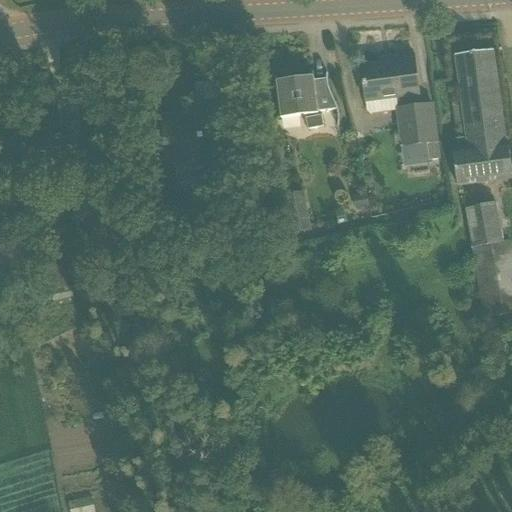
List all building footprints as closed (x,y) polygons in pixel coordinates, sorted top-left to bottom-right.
[(493,51),(455,56),(467,139),(457,141),(459,152),(453,153),(457,186),(511,178),(511,166),(509,145),(506,146),(496,71),(493,51)] [(361,68),(364,88),(366,103),(394,99),(396,111),(401,149),(405,149),(406,164),(429,162),(427,146),(437,144),(432,106),(421,108),(414,56),(394,59),(394,64),(361,68)] [(317,113),(338,110),(337,106),(336,104),(334,100),(332,95),(330,92),(329,89),(328,85),(328,80),(328,74),(327,74),(326,77),(326,80),(314,81),(313,77),(276,82),(281,119),(305,116),(305,119),(307,131),(324,128),(321,115),(317,116),(317,113)] [(204,140),(226,138),(221,92),(220,92),(221,101),(199,104),(200,113),(163,117),(166,146),(173,146),(175,166),(206,164),(204,140)] [(79,166),(73,139),(64,140),(63,136),(61,137),(61,138),(54,139),(52,129),(26,134),(29,154),(30,157),(33,156),(36,168),(57,164),(58,170),(79,166)] [(259,156),(270,154),(268,138),(257,140),(259,156)] [(439,161),(437,144),(427,146),(429,162),(439,161)] [(246,191),(265,212),(278,200),(259,179),(246,191)] [(87,195),(95,235),(110,232),(101,192),(87,195)] [(293,236),(311,232),(303,193),(285,196),(293,236)] [(356,210),(368,208),(366,194),(354,197),(356,210)] [(485,319),(511,314),(511,252),(510,241),(503,243),(496,203),(473,207),(479,244),(472,245),(485,319)] [(72,298),(70,287),(68,287),(64,263),(40,268),(46,302),(53,301),(53,302),(72,298)] [(0,310),(0,330),(11,330),(10,310),(0,310)] [(398,508),(402,511),(408,511),(410,510),(403,503),(398,508)]
